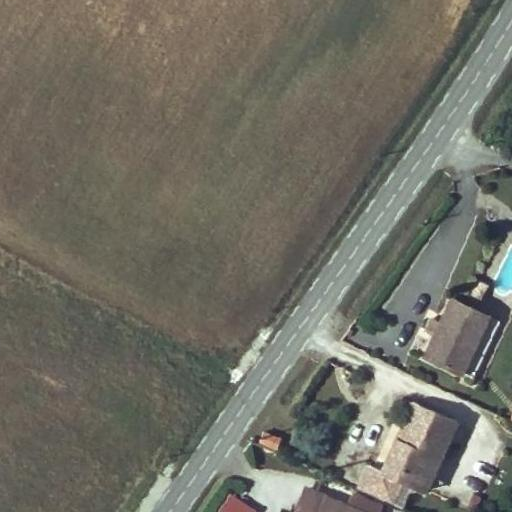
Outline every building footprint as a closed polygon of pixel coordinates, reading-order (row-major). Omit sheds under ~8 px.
[(469,298),(477,302),(484,286),(477,282),(469,298)] [(487,316),(451,300),(441,322),(435,335),(424,358),(460,375),(487,316)] [(499,322),(487,316),(460,375),(472,380),(499,322)] [(425,331),(435,335),(441,322),(431,318),(425,331)] [(423,406),(412,401),(395,437),(406,442),(423,406)] [(380,495),(392,500),(401,479),(417,485),(430,455),(439,459),(456,420),(423,406),(406,442),(395,437),(381,470),(389,473),(380,495)] [(271,447),(276,439),(268,434),(263,442),(271,447)] [(430,455),(417,485),(425,489),(439,459),(430,455)] [(389,473),(381,470),(368,464),(358,486),(380,495),(389,473)] [(362,511),(346,505),(305,488),(294,511),(362,511)] [(352,492),(346,505),(362,511),(379,511),(383,505),(352,492)] [(222,511),(249,511),(232,499),(222,511)]
